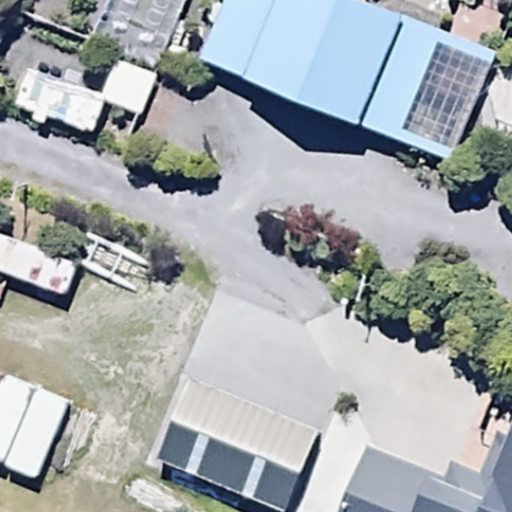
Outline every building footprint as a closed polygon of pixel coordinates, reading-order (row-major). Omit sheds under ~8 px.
[(181,0),(114,0),(100,44),(160,64),(181,0)] [(372,132),(416,27),(351,0),(239,0),(212,65),(372,132)] [(416,27),(372,132),(463,170),(507,65),(416,27)] [(114,100),(47,71),(29,113),(96,142),(114,100)] [(511,511),(511,444),(508,443),(485,500),(378,457),(355,511),(511,511)]
